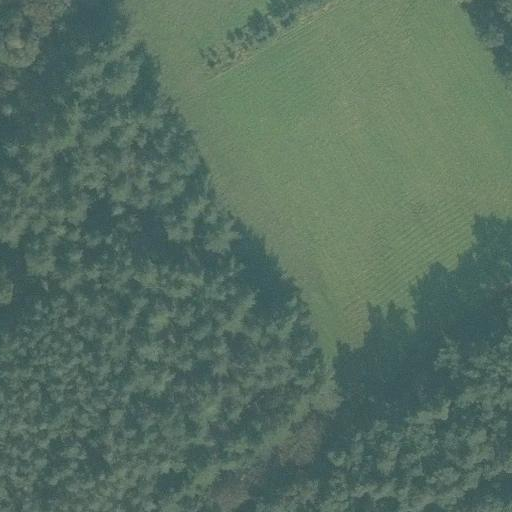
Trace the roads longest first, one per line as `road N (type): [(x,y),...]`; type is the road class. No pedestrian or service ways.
road 1 (track): [(0,260),(56,248),(227,511)]
road 2 (track): [(511,299),(211,511)]
